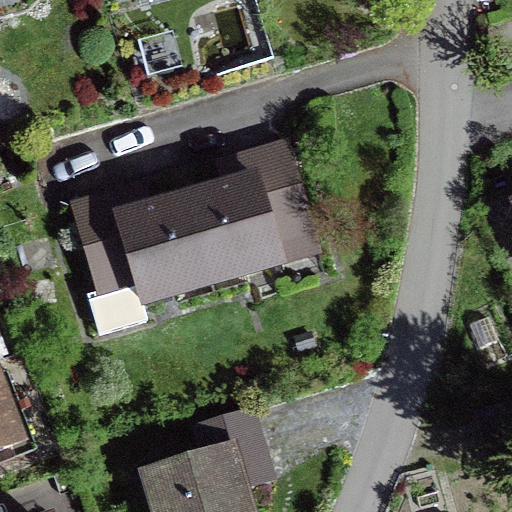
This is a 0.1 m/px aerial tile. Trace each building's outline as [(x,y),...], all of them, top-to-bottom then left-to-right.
[(216,164),(223,189),(153,210),(146,187),(71,209),(96,292),(87,295),(99,338),(150,323),(143,301),(322,249),(290,143),(216,164)] [(319,349),(313,330),(293,337),(298,355),(319,349)] [(0,449),(12,445),(0,414),(0,397),(0,398),(6,395),(0,379),(0,449)] [(511,461),(511,406),(510,399),(472,411),(489,468),(511,461)] [(189,427),(198,455),(137,474),(148,511),(257,511),(250,490),(277,482),(254,407),(189,427)]
